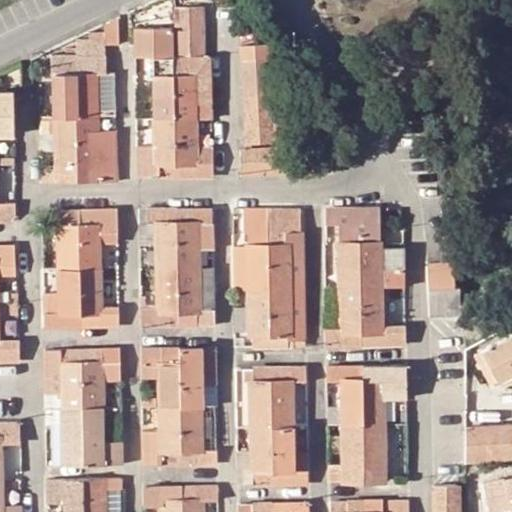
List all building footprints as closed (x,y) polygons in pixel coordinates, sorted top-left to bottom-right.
[(488,13),(498,19),(504,10),(495,3),(488,13)] [(203,6),(184,7),(176,7),(176,22),(204,23),(203,6)] [(57,117),(41,117),(41,135),(57,135),(57,167),(42,167),(43,183),(118,182),(117,132),(98,132),(98,100),(97,85),(97,74),(105,74),(105,45),(116,44),(119,44),(119,19),(106,26),(106,32),(106,39),(88,39),(78,39),(78,47),(65,48),(66,54),(52,55),(52,75),(57,75),(57,117)] [(204,23),(176,22),(177,39),(205,39),(204,23)] [(212,176),(212,149),(196,150),(195,118),(195,102),(212,102),(212,55),(205,55),(182,56),(182,62),(173,61),(173,31),(151,30),(151,38),(144,38),(145,61),(137,61),(137,68),(155,68),(155,80),(156,146),(138,146),(139,176),(212,176)] [(511,91),(511,37),(488,76),(511,91)] [(205,39),(177,39),(177,55),(182,56),(205,55),(205,39)] [(423,70),(423,42),(400,42),(400,71),(423,70)] [(243,61),(269,59),(268,44),(242,46),(243,61)] [(269,59),(243,61),(244,77),(270,76),(269,59)] [(97,74),(97,85),(116,84),(116,74),(105,74),(97,74)] [(244,77),(245,95),(271,94),(270,76),(244,77)] [(0,135),(14,135),(13,92),(0,92),(0,223),(9,223),(9,208),(7,209),(0,208),(0,135)] [(245,95),(246,111),(272,110),(271,94),(245,95)] [(195,102),(195,118),(212,118),(212,102),(195,102)] [(272,110),(246,111),(247,127),(273,125),(272,110)] [(487,126),(500,142),(511,133),(511,126),(503,114),(487,126)] [(141,141),(153,141),(151,115),(139,115),(141,141)] [(289,123),(276,124),(276,142),(290,142),(289,123)] [(273,125),(247,127),(248,144),(274,143),(273,125)] [(511,133),(500,142),(511,142),(511,133)] [(332,146),(318,147),(319,172),(332,172),(332,146)] [(303,172),(303,147),(286,148),(287,173),(303,172)] [(319,172),(318,147),(303,147),(303,172),(319,172)] [(271,173),(271,148),(256,149),(256,174),(271,173)] [(287,173),(286,148),(271,148),(271,173),(287,173)] [(242,174),(256,174),(256,149),(242,149),(242,174)] [(0,165),(14,165),(14,158),(0,157),(0,165)] [(6,194),(7,209),(9,208),(15,208),(15,200),(12,201),(12,194),(6,194)] [(327,209),(327,225),(340,224),(341,328),(327,328),(327,345),(406,343),(405,327),(382,327),(382,288),(405,287),(404,247),(381,248),(380,208),(327,209)] [(158,249),(158,268),(159,311),(141,312),(141,327),(179,326),(214,325),(213,267),(198,267),(198,250),(197,222),(212,222),(212,209),(177,210),(139,210),(140,223),(147,223),(148,238),(159,239),(158,249)] [(306,345),(306,338),(290,340),(288,245),(285,244),(285,232),(300,233),(300,209),(246,210),(245,236),(249,236),(249,247),(234,247),(235,290),(250,289),(250,335),(253,335),(254,346),(306,345)] [(100,224),(118,224),(118,210),(51,210),(51,225),(59,225),(60,269),(60,294),(44,294),(45,327),(111,325),(111,312),(101,312),(100,224)] [(213,249),(212,222),(197,222),(198,250),(213,249)] [(140,223),(140,249),(158,249),(159,239),(148,238),(147,223),(140,223)] [(51,228),(43,227),(43,237),(51,237),(51,228)] [(304,233),(300,233),(285,232),(285,244),(288,245),(290,340),(306,338),(304,233)] [(429,290),(445,289),(456,289),(454,242),(439,242),(440,265),(428,265),(429,290)] [(0,246),(0,361),(19,360),(19,342),(0,342),(0,265),(14,266),(14,247),(0,246)] [(44,269),(44,294),(60,294),(60,269),(44,269)] [(445,289),(447,316),(462,316),(460,288),(456,289),(445,289)] [(447,316),(445,289),(429,290),(430,316),(447,316)] [(511,373),(511,334),(483,351),(500,381),(511,373)] [(244,338),(236,338),(236,347),(244,347),(244,338)] [(150,446),(151,465),(217,464),(216,450),(201,450),(200,406),(200,381),(200,362),(215,361),(215,348),(142,349),(142,367),(160,366),(160,381),(162,430),(162,445),(150,446)] [(121,349),(45,351),(46,393),(62,393),(62,409),(63,429),(63,450),(84,451),(84,465),(123,464),(123,442),(104,442),(103,408),(103,367),(121,366),(121,349)] [(215,361),(200,362),(200,381),(215,381),(215,361)] [(160,366),(142,367),(143,382),(160,381),(160,366)] [(341,380),(342,408),(343,464),(330,465),(330,482),(385,481),(382,382),(406,382),(405,366),(328,367),(328,381),(341,380)] [(291,381),(307,381),(306,368),(254,370),(254,382),(251,382),(252,450),(238,450),(238,485),(308,484),(308,470),(292,471),(292,456),(291,381)] [(245,382),(251,382),(254,382),(254,370),(245,369),(245,382)] [(329,409),(342,408),(341,380),(328,381),(329,409)] [(216,450),(215,406),(200,406),(201,450),(216,450)] [(104,442),(123,442),(122,408),(103,408),(104,442)] [(62,409),(46,409),(46,429),(63,429),(62,409)] [(19,424),(0,424),(0,511),(20,511),(21,506),(1,506),(1,444),(19,444),(19,424)] [(511,425),(466,428),(466,461),(511,458),(511,425)] [(144,465),(151,465),(150,446),(162,445),(162,430),(143,430),(144,465)] [(308,456),(292,456),(292,471),(308,470),(308,456)] [(120,480),(48,481),(48,506),(64,505),(64,511),(104,511),(105,492),(120,492),(120,480)] [(434,486),(434,503),(459,503),(459,486),(434,486)] [(218,487),(165,488),(165,501),(162,502),(162,507),(162,511),(201,511),(202,501),(218,500),(218,487)] [(144,489),(145,507),(162,507),(162,502),(165,501),(165,488),(144,489)] [(408,511),(408,501),(330,503),(330,511),(408,511)] [(309,511),(309,503),(239,504),(238,511),(309,511)] [(434,503),(433,511),(458,511),(459,503),(434,503)]
